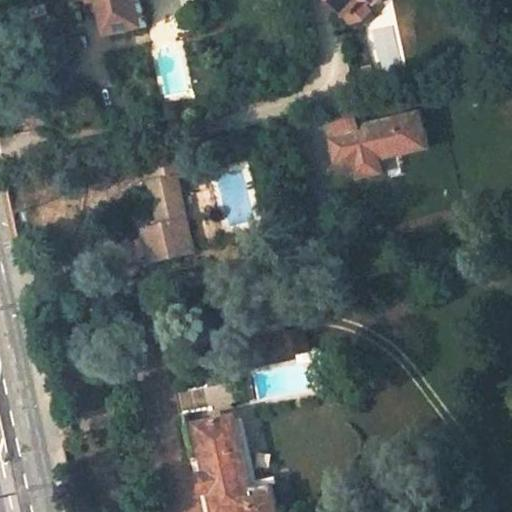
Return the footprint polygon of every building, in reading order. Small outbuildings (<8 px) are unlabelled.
[(111,34),(148,26),(142,0),(95,0),(96,1),(103,0),(111,34)] [(330,0),(344,13),(356,0),(374,0),(378,3),(381,0),(330,0)] [(360,0),(356,0),(344,13),(358,26),(371,11),(360,0)] [(362,77),(373,75),(371,62),(359,65),(362,77)] [(327,107),(334,137),(359,132),(358,126),(353,101),(327,107)] [(376,148),(408,142),(410,152),(427,148),(420,112),(358,126),(359,132),(334,137),(328,138),(333,164),(345,161),(353,167),(356,178),(381,173),(376,148)] [(153,261),(196,251),(180,177),(192,174),(188,159),(145,169),(148,183),(152,182),(162,226),(146,230),(153,261)] [(371,274),(388,270),(383,251),(366,255),(371,274)] [(131,337),(160,330),(153,297),(124,305),(131,337)] [(308,348),(304,327),(277,332),(282,353),(308,348)] [(255,511),(279,511),(274,482),(251,487),(236,419),(200,426),(217,511),(239,511),(255,509),(255,511)]
